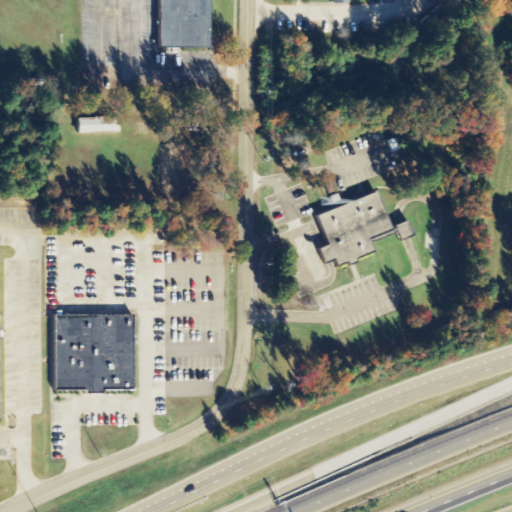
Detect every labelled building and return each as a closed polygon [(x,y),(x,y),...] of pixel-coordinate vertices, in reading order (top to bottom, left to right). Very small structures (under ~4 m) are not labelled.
[(155,0),(155,48),(205,49),(205,0),(155,0)] [(186,132),(202,132),(202,117),(187,116),(186,132)] [(115,118),(75,119),(76,134),(115,133),(115,118)] [(313,216),(325,245),(315,249),(320,264),(331,260),(333,266),(344,262),(345,265),(353,262),(352,259),(368,252),(363,239),(387,230),(372,193),(313,216)] [(397,241),(410,237),(405,222),(393,226),(397,241)] [(52,317),(52,391),(80,391),(80,395),(98,394),(98,391),(127,391),(127,317),(52,317)]
